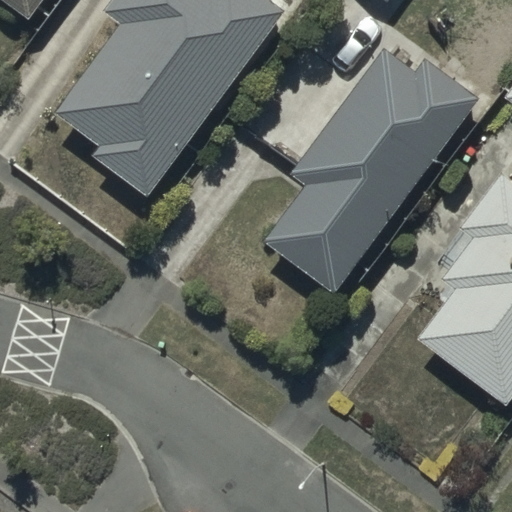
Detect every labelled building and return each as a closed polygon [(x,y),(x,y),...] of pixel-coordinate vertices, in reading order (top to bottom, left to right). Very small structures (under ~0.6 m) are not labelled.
[(14,0),(32,12),(40,0),(14,0)] [(149,189),(282,2),(279,0),(110,0),(106,6),(120,16),(56,105),(102,137),(93,149),(149,189)] [(334,287),(476,92),(422,52),(413,66),(381,43),(289,169),(303,179),(262,235),(334,287)] [(511,78),(503,91),(511,97),(511,78)] [(511,395),(511,173),(501,165),(458,223),(471,232),(443,271),(455,280),(416,333),(508,401),(511,395)]
